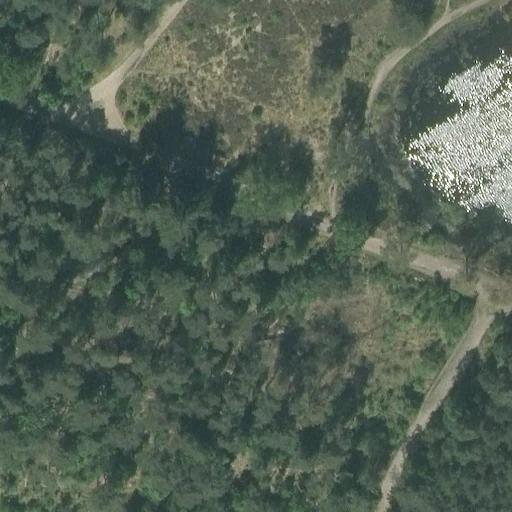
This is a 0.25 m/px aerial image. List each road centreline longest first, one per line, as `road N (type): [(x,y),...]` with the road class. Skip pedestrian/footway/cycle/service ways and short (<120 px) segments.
road 1 (track): [(463,280),(78,116)]
road 2 (track): [(502,297),(407,449),(379,511)]
road 3 (track): [(176,0),(78,116),(0,89)]
